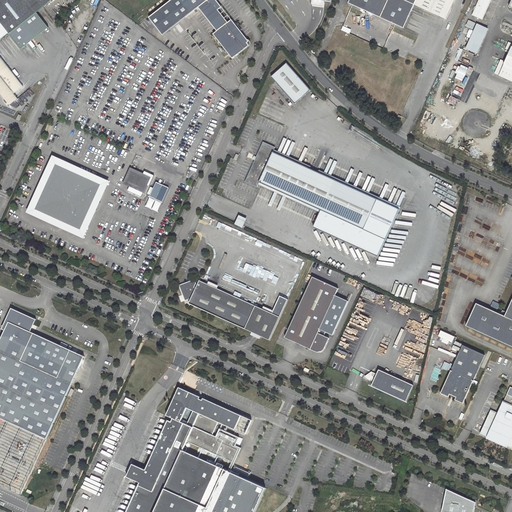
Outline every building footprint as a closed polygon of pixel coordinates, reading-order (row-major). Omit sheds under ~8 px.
[(37,12),(53,0),(0,0),(0,40),(9,33),(10,34),(37,12)] [(217,0),(170,0),(149,17),(162,35),(199,7),(217,31),(213,34),(232,59),(250,45),(247,43),(249,41),(241,30),(242,29),(237,22),(235,23),(232,19),(228,22),(219,9),(222,6),(217,0)] [(348,0),(348,2),(403,27),(413,4),(445,19),(454,0),(348,0)] [(492,0),(479,0),(473,12),(484,17),(492,0)] [(37,12),(10,34),(22,49),(49,27),(37,12)] [(472,29),(475,23),(469,20),(466,26),(472,29)] [(489,28),(478,22),(467,45),(478,51),(489,28)] [(511,48),(500,75),(511,80),(511,48)] [(24,86),(0,55),(0,73),(15,93),(24,86)] [(506,61),(502,60),(496,73),(499,75),(506,61)] [(271,76),(295,103),(311,89),(288,62),(271,76)] [(456,71),(454,75),(461,78),(468,66),(461,62),(460,64),(458,63),(455,70),(456,71)] [(0,73),(0,91),(10,105),(19,98),(15,93),(0,73)] [(320,209),(312,225),(377,256),(400,207),(273,151),(276,146),(264,141),(246,181),(257,186),(259,182),(320,209)] [(56,163),(43,190),(43,191),(44,191),(63,200),(76,173),(76,172),(56,163)] [(137,187),(143,175),(132,170),(126,182),(137,187)] [(76,173),(63,200),(44,191),(36,209),(80,228),(100,184),(76,173)] [(144,190),(149,178),(143,175),(137,187),(144,190)] [(477,302),(466,325),(511,345),(511,276),(511,277),(511,299),(507,311),(503,309),(501,313),(477,302)] [(313,277),(285,337),(318,352),(320,352),(321,352),(322,351),(324,350),(329,338),(318,333),(338,289),(313,277)] [(190,304),(270,340),(280,317),(288,299),(280,296),(272,313),(200,280),(197,288),(195,287),(197,283),(195,279),(181,284),(180,287),(186,300),(189,299),(191,300),(190,304)] [(29,331),(35,318),(12,308),(6,321),(8,322),(0,339),(0,416),(47,438),(84,355),(33,332),(33,333),(29,331)] [(442,330),(439,336),(444,338),(453,343),(456,336),(442,330)] [(474,379),(486,354),(463,344),(452,369),(453,369),(453,370),(452,370),(441,392),(449,396),(450,393),(457,396),(456,399),(463,403),(474,380),(473,379),(473,378),(474,379)] [(369,380),(370,380),(373,382),(372,385),(406,401),(414,385),(385,372),(383,376),(377,374),(372,371),(365,376),(366,377),(367,379),(369,380)] [(179,386),(173,400),(175,401),(180,389),(192,394),(193,392),(179,386)] [(168,419),(145,468),(132,463),(127,475),(140,481),(125,511),(257,511),(268,488),(183,449),(187,441),(234,462),(241,447),(237,445),(237,444),(240,437),(219,427),(216,435),(212,434),(218,421),(235,429),(242,415),(203,397),(202,399),(199,398),(200,396),(193,392),(192,394),(180,389),(175,401),(173,400),(166,414),(173,417),(171,420),(168,419)] [(492,409),(481,433),(511,446),(511,395),(508,394),(499,413),(492,409)] [(473,511),(476,503),(447,489),(442,511),(473,511)]
